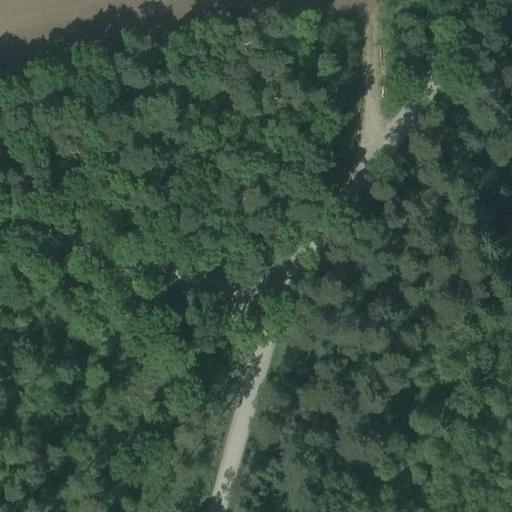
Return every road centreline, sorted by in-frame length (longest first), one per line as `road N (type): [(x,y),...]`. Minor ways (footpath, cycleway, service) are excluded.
road 1 (track): [(271,304),(493,0)]
road 2 (track): [(271,304),(0,217)]
road 3 (track): [(271,304),(210,511)]
road 4 (track): [(346,0),(369,29),(378,154)]
